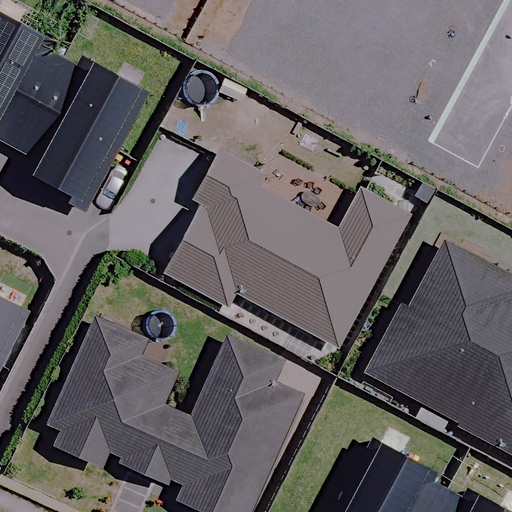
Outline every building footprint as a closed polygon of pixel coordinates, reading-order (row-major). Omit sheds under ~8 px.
[(0,140),(12,148),(60,60),(44,52),(48,43),(0,17),(0,140)] [(75,68),(60,60),(12,148),(37,161),(26,181),(83,212),(146,95),(80,59),(75,68)] [(198,206),(162,273),(224,307),(233,291),(336,346),(406,217),(358,191),(336,232),(255,188),(260,177),(217,154),(191,203),(198,206)] [(511,281),(440,243),(404,309),(399,306),(364,371),(459,422),(457,427),(511,456),(511,281)] [(0,361),(24,313),(0,301),(0,361)] [(174,501),(197,511),(246,511),(300,395),(272,382),(281,364),(225,339),(189,418),(161,406),(174,375),(134,357),(141,340),(92,318),(45,423),(59,429),(52,445),(99,466),(106,450),(182,484),(174,501)] [(433,511),(445,490),(430,482),(433,476),(370,442),(332,511),(433,511)] [(460,498),(445,490),(433,511),(504,511),(464,491),(460,498)]
